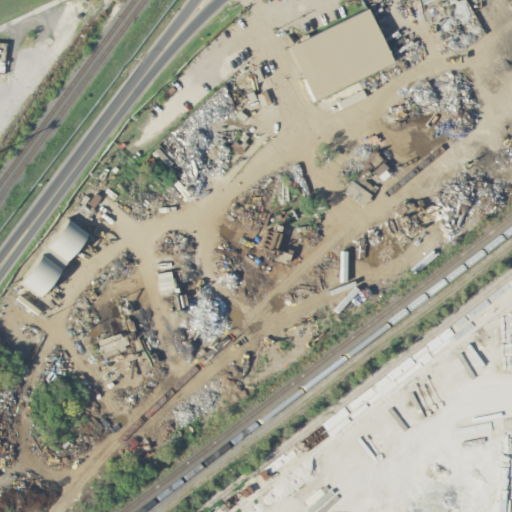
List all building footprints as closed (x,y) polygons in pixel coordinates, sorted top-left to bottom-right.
[(308,99),(390,66),(368,11),(286,44),(308,99)] [(363,163),(379,182),(390,172),(373,154),(363,163)] [(360,207),(369,195),(350,181),(341,192),(360,207)] [(85,232),(64,218),(18,283),(38,297),(85,232)] [(96,342),(102,357),(126,349),(120,333),(96,342)]
